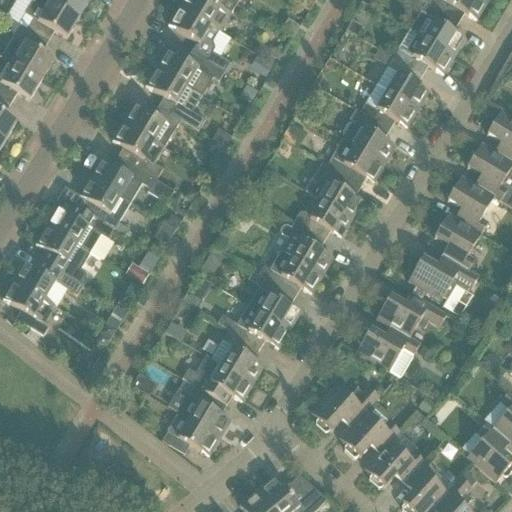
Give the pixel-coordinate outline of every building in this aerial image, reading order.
[(41,0),(33,0),(24,17),(32,22),(26,32),(47,45),(54,35),(66,42),(78,21),(49,4),(41,0)] [(41,0),(49,4),(78,21),(90,2),(86,0),(41,0)] [(235,8),(222,0),(183,0),(178,10),(220,36),(231,17),(230,17),(235,8)] [(294,0),(293,1),(309,10),(314,0),(294,0)] [(486,5),(476,0),(420,0),(419,3),(425,6),(457,26),(463,17),(475,24),(486,5)] [(453,60),(464,42),(452,35),(457,26),(425,6),(408,33),(415,37),(453,60)] [(178,10),(167,29),(184,39),(196,47),(193,52),(207,61),(206,64),(205,64),(223,75),(229,66),(211,55),(214,52),(212,45),(217,35),(219,36),(220,36),(178,10)] [(351,21),(346,31),(356,36),(361,26),(351,21)] [(40,83),(52,63),(41,56),(47,45),(26,32),(17,27),(12,25),(10,29),(13,40),(1,59),(12,66),(40,83)] [(291,25),(284,36),(291,41),(298,30),(291,25)] [(415,37),(408,33),(398,51),(405,55),(415,37)] [(453,60),(415,37),(405,55),(398,51),(392,61),(407,69),(421,78),(427,69),(442,79),(453,60)] [(273,50),(268,58),(277,63),(281,55),(273,50)] [(386,70),(392,61),(377,51),(371,61),(386,70)] [(166,53),(155,71),(201,99),(201,98),(200,97),(210,81),(211,81),(212,81),(218,84),(223,75),(205,64),(206,64),(190,55),(185,65),(166,53)] [(329,58),(323,67),(327,69),(335,67),(337,63),(329,58)] [(28,103),(40,83),(12,66),(1,59),(0,59),(0,101),(10,107),(16,96),(28,103)] [(261,61),(254,73),(264,79),(272,67),(261,61)] [(417,113),(428,95),(416,88),(421,78),(407,69),(392,61),(386,70),(375,88),(417,113)] [(155,71),(144,90),(161,100),(156,109),(180,124),(197,134),(204,123),(191,115),(201,99),(155,71)] [(326,80),(319,75),(314,84),(321,88),(326,80)] [(243,90),(255,97),(257,93),(246,86),(243,90)] [(406,132),(417,113),(375,88),(359,116),(388,134),(394,124),(406,132)] [(255,97),(243,90),(239,97),(251,104),(255,97)] [(0,143),(3,145),(15,125),(4,118),(10,107),(0,101),(0,143)] [(150,118),(133,108),(122,126),(163,151),(180,124),(156,109),(150,118)] [(384,168),(395,150),(383,142),(388,134),(359,116),(354,113),(348,123),(352,126),(346,127),(341,135),(341,143),(384,168)] [(511,122),(500,115),(486,138),(488,139),(488,138),(499,145),(493,156),(511,167),(511,122)] [(289,125),(280,140),(296,150),(305,135),(289,125)] [(155,183),(162,172),(154,167),(163,151),(122,126),(111,144),(122,151),(117,160),(155,183)] [(216,132),(211,140),(223,148),(228,139),(216,132)] [(372,186),(384,168),(341,143),(326,171),(357,190),(363,180),(372,186)] [(480,148),(466,171),(467,172),(467,171),(480,178),(473,189),(477,190),(477,191),(493,200),(492,201),(499,205),(511,212),(511,196),(511,194),(511,167),(493,156),(480,148)] [(117,160),(111,169),(100,163),(89,181),(120,200),(130,206),(141,187),(148,192),(146,195),(166,207),(173,194),(155,183),(117,160)] [(320,204),(351,223),(362,205),(352,199),(357,190),(326,171),(320,167),(304,195),(320,204)] [(118,226),(121,219),(130,206),(89,181),(78,199),(72,208),(113,233),(114,233),(118,226)] [(480,222),(492,201),(493,200),(477,191),(477,190),(473,189),(460,181),(446,204),(447,205),(448,204),(460,211),(454,222),(453,222),(480,237),(487,226),(480,222)] [(255,204),(261,195),(253,190),(248,199),(255,204)] [(189,191),(183,200),(191,205),(196,196),(189,191)] [(255,204),(248,199),(239,213),(253,222),(262,208),(255,204)] [(340,241),(351,223),(320,204),(313,216),(298,216),(293,225),(324,244),(329,235),(340,241)] [(113,233),(72,208),(67,218),(56,211),(45,230),(89,256),(100,238),(107,243),(113,233)] [(169,218),(164,226),(174,232),(179,223),(169,218)] [(467,259),(480,237),(453,222),(454,222),(447,218),(433,241),(434,242),(435,241),(447,249),(441,259),(467,275),(467,274),(474,263),(467,259)] [(165,247),(174,232),(164,226),(161,225),(152,240),(165,247)] [(324,244),(293,225),(289,231),(286,229),(282,230),(279,234),(280,239),(287,243),(280,255),(321,280),(332,261),(318,253),(324,244)] [(118,226),(114,233),(123,238),(127,231),(118,226)] [(83,289),(84,286),(85,282),(85,278),(83,275),(79,272),(89,256),(45,230),(34,248),(45,254),(40,263),(83,289)] [(100,238),(89,256),(101,263),(111,245),(107,243),(100,238)] [(147,251),(139,263),(149,269),(157,258),(147,251)] [(213,251),(203,268),(214,274),(224,258),(213,251)] [(310,298),(321,280),(280,255),(269,273),(263,269),(257,279),(263,282),(294,301),(299,292),(310,298)] [(421,261),(407,285),(415,289),(424,295),(440,304),(442,301),(446,303),(454,289),(465,295),(468,291),(470,293),(477,281),(477,280),(467,274),(467,275),(441,259),(434,270),(422,262),(421,261)] [(83,289),(40,263),(34,272),(23,266),(12,284),(43,303),(54,285),(66,292),(77,298),(83,289)] [(131,266),(124,277),(131,282),(141,288),(148,276),(138,271),(131,266)] [(203,268),(197,278),(208,285),(214,274),(203,268)] [(258,290),(263,282),(257,279),(249,274),(244,282),(258,290)] [(201,281),(190,300),(199,305),(210,286),(201,281)] [(289,335),(300,316),(289,310),(294,301),(263,282),(258,290),(247,309),(257,316),(289,335)] [(12,284),(1,303),(19,313),(36,323),(32,330),(30,333),(42,340),(48,330),(44,328),(55,310),(43,303),(12,284)] [(43,303),(55,310),(66,292),(54,285),(43,303)] [(425,307),(408,296),(401,307),(389,299),(375,323),(388,331),(391,333),(392,333),(408,342),(408,341),(417,327),(424,331),(428,325),(438,331),(445,319),(425,307)] [(122,297),(116,306),(125,311),(130,303),(122,297)] [(188,298),(183,306),(194,313),(199,305),(190,300),(188,298)] [(104,326),(114,332),(126,312),(125,311),(116,306),(104,326)] [(232,326),(227,335),(244,345),(243,345),(251,350),(258,354),(264,345),(278,353),(289,335),(257,316),(247,309),(235,328),(232,326)] [(36,323),(19,313),(14,320),(32,330),(36,323)] [(214,327),(227,335),(232,326),(220,318),(214,327)] [(186,332),(170,323),(164,333),(179,342),(186,332)] [(104,326),(98,336),(99,337),(101,338),(108,342),(114,332),(104,326)] [(419,348),(408,341),(408,342),(392,333),(391,333),(388,331),(382,340),(369,332),(368,334),(365,332),(362,333),(356,344),(357,347),(359,348),(355,356),(372,366),(388,376),(398,382),(411,360),(418,348),(419,348)] [(252,388),(263,370),(238,355),(243,345),(244,345),(227,335),(210,362),(252,388)] [(99,337),(93,346),(103,351),(108,342),(101,338),(99,337)] [(421,349),(416,357),(429,365),(433,357),(421,349)] [(252,388),(210,362),(206,360),(196,377),(187,372),(181,382),(194,390),(213,401),(225,409),(231,400),(241,406),(252,388)] [(138,374),(131,387),(148,397),(156,384),(138,374)] [(348,400),(335,389),(310,417),(330,435),(331,434),(330,434),(340,423),(349,431),(351,428),(352,429),(364,415),(365,415),(381,397),(375,391),(372,395),(367,391),(362,397),(356,391),(348,400)] [(165,410),(177,417),(189,398),(176,390),(165,410)] [(219,442),(230,423),(220,418),(225,409),(213,401),(194,390),(189,398),(177,417),(219,442)] [(499,405),(483,423),(486,426),(509,447),(508,447),(511,450),(511,399),(508,396),(499,405)] [(425,399),(417,410),(426,418),(435,407),(425,399)] [(133,419),(140,406),(129,400),(122,413),(133,419)] [(383,431),(365,415),(364,415),(352,429),(351,428),(349,431),(338,443),(347,450),(344,453),(344,455),(354,463),(356,463),(358,461),(359,461),(360,460),(359,460),(369,449),(377,457),(389,445),(399,435),(388,425),(383,431)] [(177,417),(161,445),(168,449),(174,440),(208,460),(219,442),(188,423),(177,417)] [(500,456),(508,447),(509,447),(486,426),(477,437),(483,442),(466,461),(494,486),(511,466),(511,465),(500,456)] [(407,461),(389,445),(377,457),(363,473),(384,491),(384,490),(393,479),(403,487),(423,465),(413,456),(407,461)] [(427,450),(419,459),(425,463),(432,455),(427,450)] [(402,506),(401,507),(403,508),(401,510),(401,511),(433,511),(435,510),(434,510),(447,496),(446,496),(435,486),(440,480),(433,474),(423,465),(403,487),(412,496),(402,506)] [(464,511),(463,511),(469,503),(464,498),(475,485),(464,476),(460,481),(446,496),(447,496),(434,510),(435,510),(433,511),(464,511)] [(317,511),(325,503),(298,479),(289,488),(288,486),(283,491),(273,480),(256,495),(270,511),(317,511)] [(270,511),(256,495),(238,509),(240,511),(270,511)]
